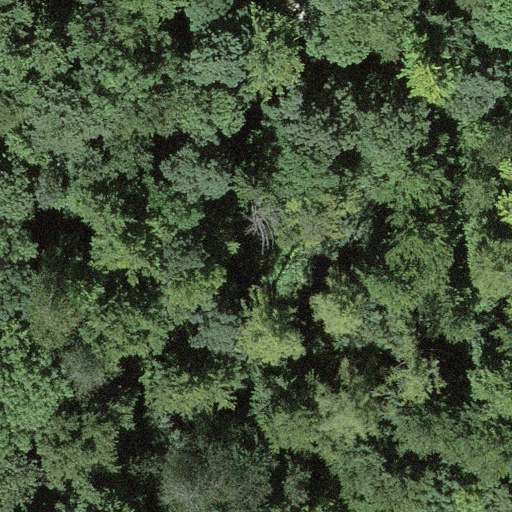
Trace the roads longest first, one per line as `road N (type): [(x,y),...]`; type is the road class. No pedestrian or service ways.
road 1 (track): [(0,210),(103,126),(159,92),(260,36),(353,0)]
road 2 (track): [(380,0),(419,102),(459,130),(511,145)]
